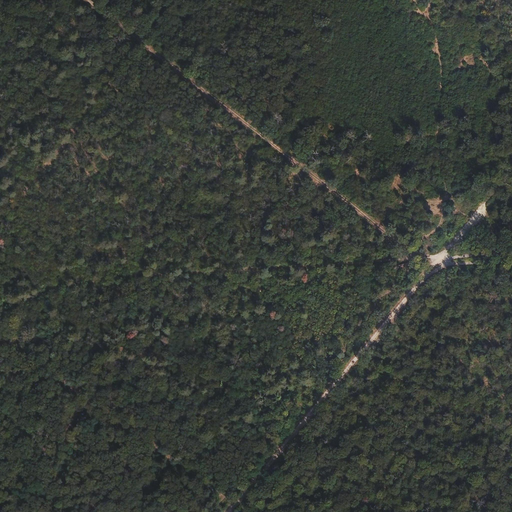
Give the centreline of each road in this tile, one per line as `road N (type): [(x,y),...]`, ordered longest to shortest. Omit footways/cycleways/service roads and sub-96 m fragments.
road 1 (track): [(89,0),(424,258)]
road 2 (track): [(86,284),(424,258)]
road 3 (unclassified): [(233,511),(421,279)]
road 4 (track): [(0,338),(241,511)]
road 5 (track): [(162,0),(0,223)]
road 6 (track): [(438,258),(511,409)]
